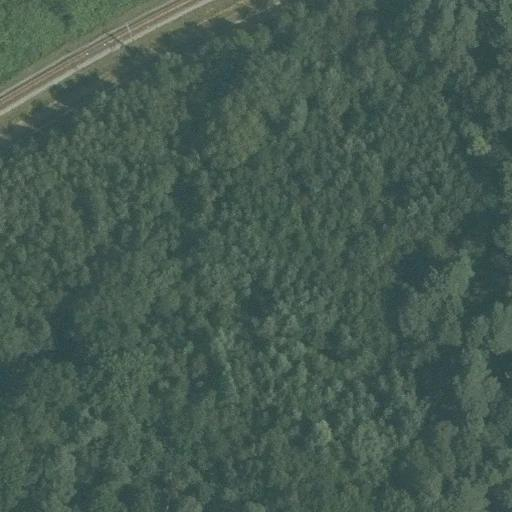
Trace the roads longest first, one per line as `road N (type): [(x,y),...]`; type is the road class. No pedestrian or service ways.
road 1 (track): [(302,0),(0,162)]
road 2 (track): [(0,344),(236,511)]
